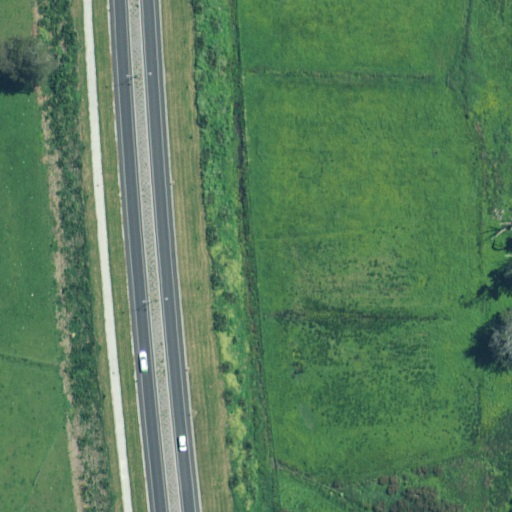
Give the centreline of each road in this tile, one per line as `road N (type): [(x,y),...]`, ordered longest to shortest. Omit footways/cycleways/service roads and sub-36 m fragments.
road 1 (secondary): [(149,0),(192,511)]
road 2 (secondary): [(159,511),(119,0)]
